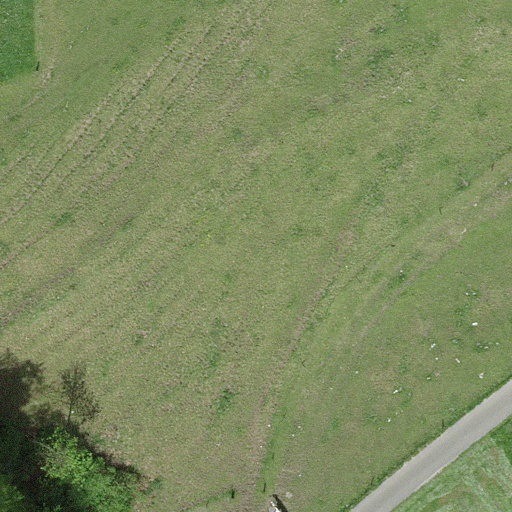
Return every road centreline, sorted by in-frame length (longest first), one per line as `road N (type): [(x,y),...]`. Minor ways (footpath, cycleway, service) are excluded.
road 1 (track): [(284,511),(313,391),(361,318),(511,181)]
road 2 (unclassified): [(377,511),(511,398)]
